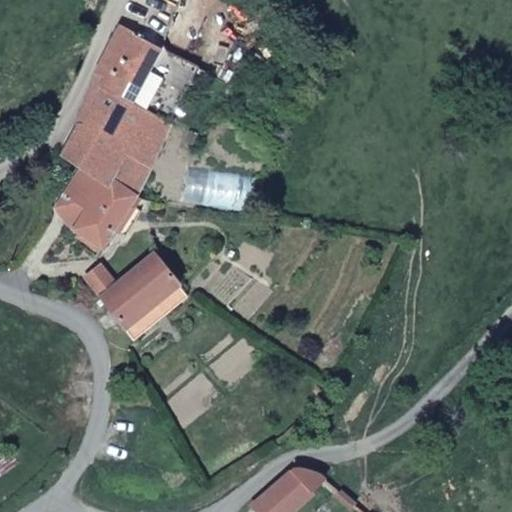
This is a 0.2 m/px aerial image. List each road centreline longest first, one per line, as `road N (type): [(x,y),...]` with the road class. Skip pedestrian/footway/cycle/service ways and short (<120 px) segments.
road 1 (track): [(511,320),(421,415),(334,455),(276,463),(213,511)]
road 2 (unclassified): [(0,288),(67,318),(93,363),(98,442),(17,511)]
